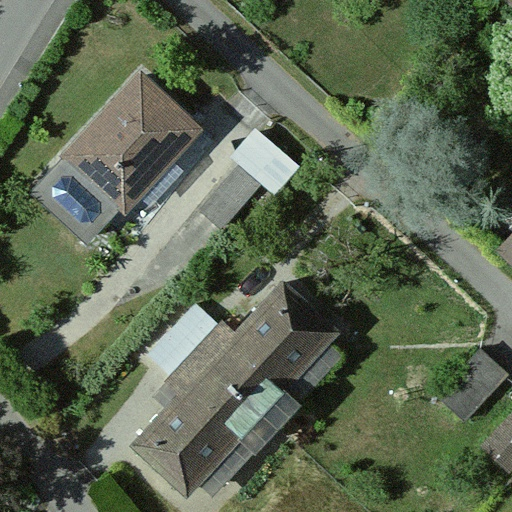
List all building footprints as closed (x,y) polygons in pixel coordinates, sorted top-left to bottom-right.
[(198,118),(134,60),(55,147),(119,205),(198,118)] [(237,159),(195,207),(217,226),(258,180),(270,191),(296,161),(253,123),(228,151),(237,159)] [(511,237),(498,253),(511,266),(511,237)] [(278,271),(200,355),(257,406),(334,323),(278,271)] [(506,369),(477,343),(434,392),(462,417),(506,369)] [(182,488),(257,406),(200,355),(126,437),(182,488)] [(511,462),(511,407),(480,441),(507,467),(511,462)]
